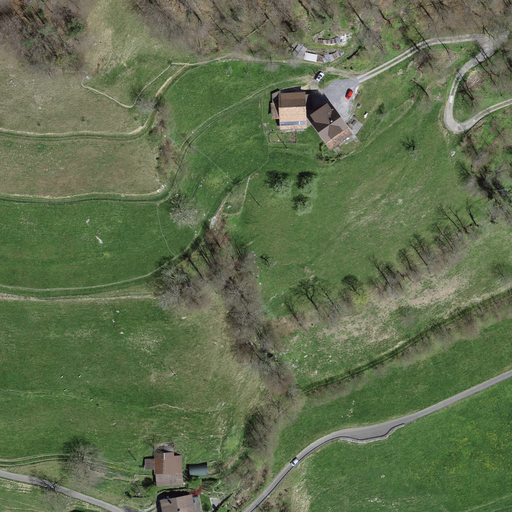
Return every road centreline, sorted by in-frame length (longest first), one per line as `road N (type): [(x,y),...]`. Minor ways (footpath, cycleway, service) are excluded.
road 1 (unclassified): [(511,373),(421,416),(307,447),(239,511)]
road 2 (track): [(355,84),(435,49),(471,46),(488,57),(458,96),(451,127),(511,98)]
road 3 (track): [(202,62),(161,89),(124,141),(0,136)]
road 4 (track): [(355,84),(306,70),(202,62)]
road 5 (unclassified): [(120,511),(0,472)]
